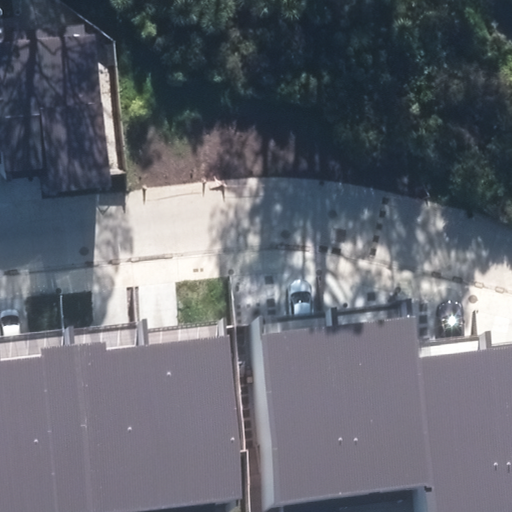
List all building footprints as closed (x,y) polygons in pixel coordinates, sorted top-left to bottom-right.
[(93,30),(0,39),(0,173),(51,168),(54,194),(110,188),(93,30)] [(333,314),(353,495),(432,486),(418,357),(412,304),(333,313),(333,314)] [(333,314),(258,322),(278,503),(353,495),(333,314)] [(140,332),(159,507),(245,497),(226,322),(140,332)] [(139,324),(65,332),(84,511),(110,511),(159,507),(140,332),(139,324)] [(0,415),(10,511),(84,511),(65,332),(0,339),(0,415)] [(511,511),(511,346),(493,349),(511,511)] [(511,511),(493,349),(418,357),(432,486),(434,511),(511,511)] [(10,511),(0,415),(0,511),(10,511)]
